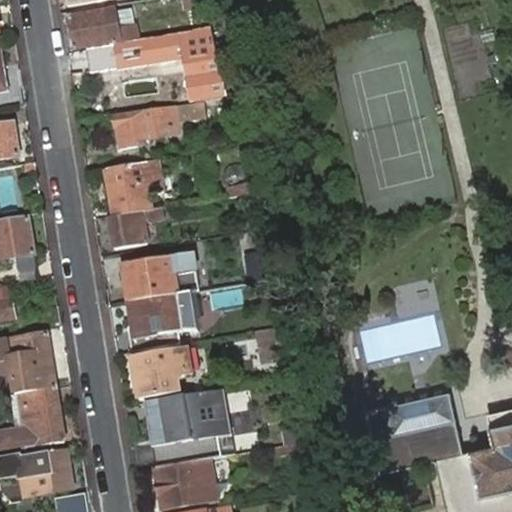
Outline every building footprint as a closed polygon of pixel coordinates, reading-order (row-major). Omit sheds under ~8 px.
[(202,0),(183,0),(186,10),(204,7),(202,0)] [(117,12),(107,13),(112,34),(121,32),(121,29),(117,12)] [(122,43),(123,46),(141,43),(137,26),(121,29),(121,32),(112,34),(107,13),(72,20),(77,51),(122,43)] [(203,23),(205,31),(213,30),(211,21),(203,23)] [(219,55),(214,34),(213,30),(205,31),(196,33),(196,36),(147,45),(151,66),(202,58),(219,55)] [(123,47),(88,53),(92,77),(126,72),(123,47)] [(0,49),(0,94),(10,93),(3,49),(0,49)] [(202,58),(208,81),(224,77),(219,55),(202,58)] [(213,102),(230,99),(224,77),(208,81),(213,102)] [(206,103),(180,107),(181,117),(208,112),(206,103)] [(170,109),(171,115),(181,117),(180,107),(170,109)] [(170,109),(116,118),(122,153),(132,151),(131,145),(165,139),(161,117),(171,115),(170,109)] [(0,160),(20,157),(14,126),(0,128),(0,160)] [(115,219),(144,215),(162,212),(160,199),(171,197),(165,164),(149,167),(108,174),(114,213),(115,219)] [(254,210),(257,209),(253,196),(245,197),(248,212),(245,212),(249,228),(258,226),(254,210)] [(173,209),(171,197),(160,199),(162,212),(173,209)] [(115,219),(112,220),(117,252),(150,246),(146,221),(152,224),(167,222),(166,213),(145,216),(144,215),(115,219)] [(0,226),(0,262),(35,256),(29,221),(0,226)] [(272,279),(267,253),(246,257),(251,283),(272,279)] [(125,266),(131,305),(180,296),(174,259),(125,266)] [(0,322),(2,322),(19,319),(14,290),(0,292),(0,322)] [(180,296),(131,305),(137,339),(186,332),(180,296)] [(280,350),(277,332),(262,335),(265,352),(280,350)] [(58,390),(48,336),(0,344),(0,362),(10,361),(20,360),(26,395),(58,390)] [(189,350),(134,359),(141,402),(181,395),(180,386),(184,379),(194,376),(189,350)] [(10,361),(17,397),(26,395),(20,360),(10,361)] [(67,444),(58,390),(26,395),(28,409),(22,411),(25,432),(0,435),(0,455),(44,447),(67,444)] [(158,404),(170,470),(211,462),(237,457),(225,391),(158,404)] [(453,392),(369,410),(382,471),(437,459),(466,452),(453,392)] [(158,404),(146,406),(158,472),(163,471),(170,470),(158,404)] [(449,511),(511,511),(511,410),(491,415),(498,445),(466,452),(437,459),(449,511)] [(23,462),(22,458),(0,461),(0,481),(2,481),(4,492),(12,501),(75,491),(69,454),(23,462)] [(158,472),(156,472),(164,511),(175,511),(218,504),(211,462),(170,470),(163,471),(158,472)] [(313,491),(309,470),(293,473),(298,494),(308,492),(313,491)] [(312,511),(308,492),(298,494),(301,511),(312,511)] [(90,511),(88,496),(56,501),(57,511),(90,511)]
